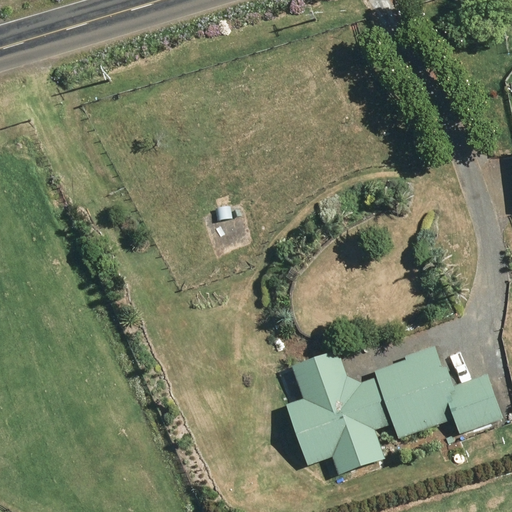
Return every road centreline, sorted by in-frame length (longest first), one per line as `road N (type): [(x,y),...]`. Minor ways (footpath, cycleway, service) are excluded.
road 1 (unknown): [(360,0),(453,179),(478,250),(482,296),(471,336),(440,362)]
road 2 (tertiary): [(0,50),(172,0)]
